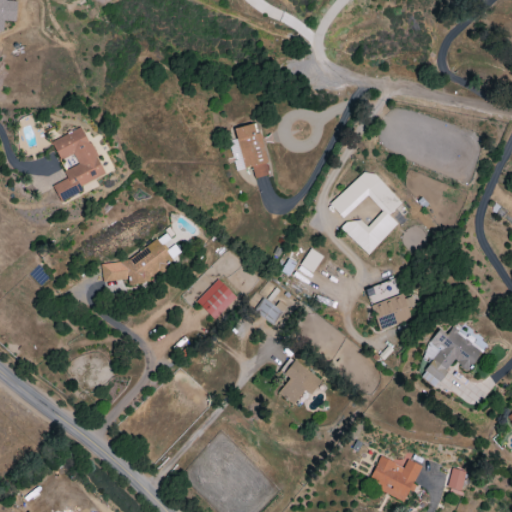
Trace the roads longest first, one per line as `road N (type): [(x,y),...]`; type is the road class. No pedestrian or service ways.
road 1 (residential): [(398,87),(348,154),(322,213),(368,279)]
road 2 (tertiary): [(162,511),(0,369)]
road 3 (residential): [(511,110),(338,74)]
